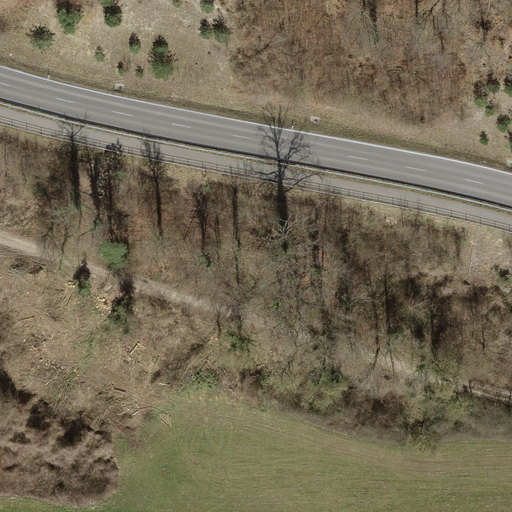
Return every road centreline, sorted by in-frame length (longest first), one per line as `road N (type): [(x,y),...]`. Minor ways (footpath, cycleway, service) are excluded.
road 1 (track): [(511,398),(281,337),(0,239)]
road 2 (secondary): [(0,85),(138,121),(511,191)]
